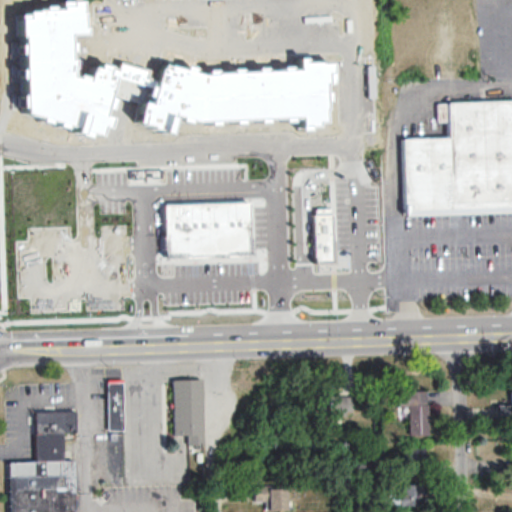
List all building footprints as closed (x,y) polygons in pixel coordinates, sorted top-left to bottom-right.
[(399,138),(401,214),(511,211),(511,99),(443,101),(444,136),(399,138)] [(161,204),(247,201),(248,253),(163,256),(161,204)] [(331,261),(330,213),(328,213),(328,207),(313,207),(313,213),(310,213),(311,262),(331,261)] [(170,379),(200,379),(201,444),(185,444),(185,434),(171,434),(170,379)] [(105,381),(121,381),(121,429),(106,429),(105,381)] [(511,388),(505,389),(505,409),(495,409),(495,418),(511,417),(511,388)] [(425,389),(396,390),(396,407),(407,407),(408,434),(426,433),(425,389)] [(342,395),(325,395),(325,414),(342,414),(342,395)] [(33,411),(73,410),(74,431),(62,431),(62,460),(34,460),(33,411)] [(7,511),(6,461),(34,460),(62,460),(71,460),(72,511),(7,511)] [(380,506),(421,505),(420,483),(401,483),(402,491),(380,491),(380,506)] [(253,500),(263,500),(263,510),(285,509),(284,486),(252,487),(253,500)]
